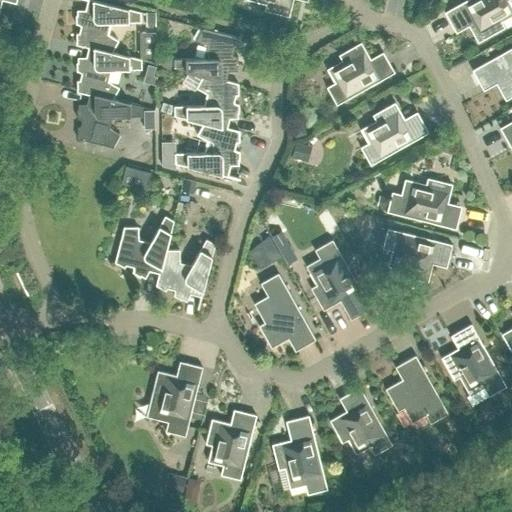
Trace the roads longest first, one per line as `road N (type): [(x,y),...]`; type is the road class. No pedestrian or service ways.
road 1 (residential): [(355,14),(417,35),(504,218),(492,279),(300,384),(255,378),(215,330)]
road 2 (residential): [(215,330),(244,210),(273,143),(280,67),(312,37),(355,14)]
road 3 (residential): [(56,323),(12,158),(48,0)]
road 4 (secondary): [(91,511),(8,341)]
road 5 (residential): [(215,330),(127,316),(56,323)]
